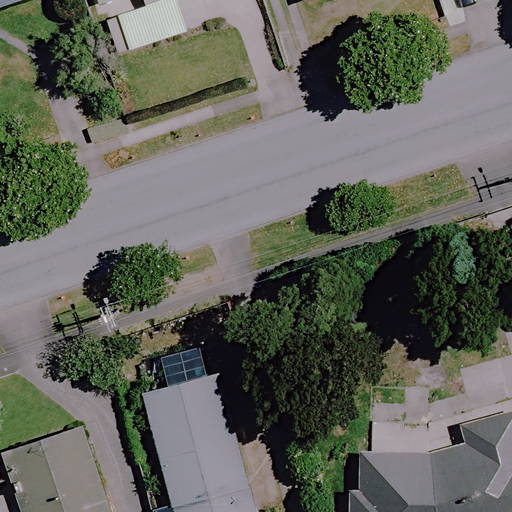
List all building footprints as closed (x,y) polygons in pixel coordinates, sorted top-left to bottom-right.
[(0,0),(0,9),(29,0),(0,0)] [(98,0),(117,57),(190,35),(178,0),(98,0)] [(257,511),(223,372),(144,391),(173,511),(257,511)] [(351,511),(511,511),(511,402),(457,419),(465,448),(445,454),(354,450),(351,511)] [(114,511),(89,426),(8,450),(26,511),(114,511)]
